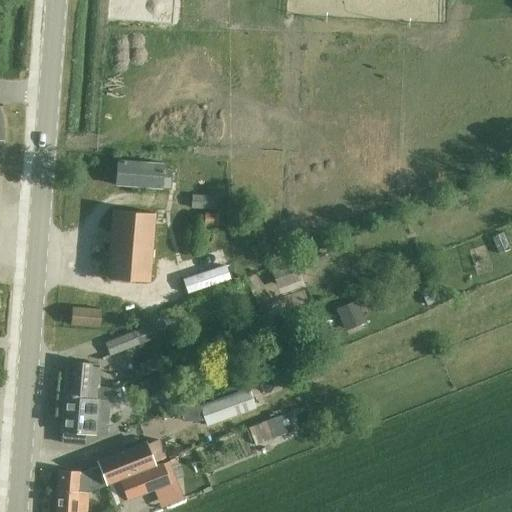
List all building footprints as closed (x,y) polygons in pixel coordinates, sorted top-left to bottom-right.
[(164,164),(115,160),(113,184),(168,188),(169,169),(163,169),(164,164)] [(190,196),(189,207),(214,209),(215,198),(190,196)] [(154,213),(112,210),(107,278),(148,281),(154,213)] [(204,211),(203,225),(217,226),(218,212),(204,211)] [(190,216),(187,250),(196,251),(199,216),(190,216)] [(345,240),(337,244),(340,253),(349,249),(345,240)] [(277,284),(296,276),(291,264),(271,272),(277,284)] [(426,288),(420,291),(426,305),(432,302),(426,288)] [(98,326),(101,295),(71,292),(70,306),(60,305),(59,323),(98,326)] [(355,302),(338,309),(347,330),(364,323),(355,302)] [(264,305),(257,308),(262,320),(270,317),(264,305)] [(257,313),(246,318),(249,326),(260,322),(257,313)] [(150,325),(104,342),(109,354),(154,336),(150,325)] [(100,364),(67,361),(64,396),(97,399),(109,400),(110,388),(98,387),(100,364)] [(198,405),(205,425),(253,407),(246,387),(198,405)] [(97,399),(64,396),(61,431),(62,431),(62,443),(84,444),(105,433),(106,424),(107,424),(109,400),(97,399)] [(254,436),(271,430),(263,410),(246,417),(254,436)] [(98,466),(80,473),(58,471),(57,490),(84,492),(88,491),(154,465),(153,462),(164,458),(157,440),(146,444),(145,441),(96,461),(98,466)] [(169,483),(161,463),(119,480),(127,500),(169,483)] [(86,511),(88,491),(84,492),(57,490),(55,511),(86,511)]
